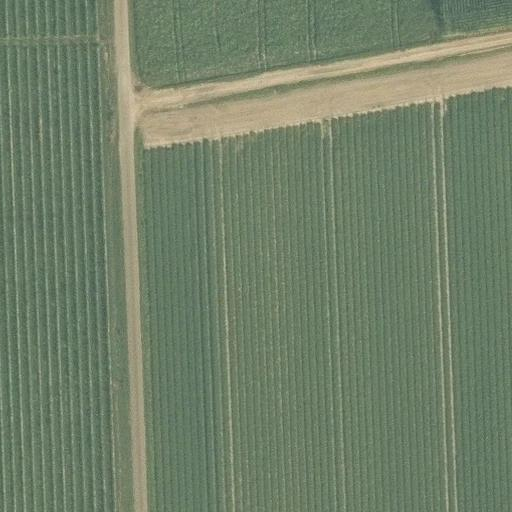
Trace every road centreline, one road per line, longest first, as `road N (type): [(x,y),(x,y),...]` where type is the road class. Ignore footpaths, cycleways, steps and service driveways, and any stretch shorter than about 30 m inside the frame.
road 1 (unclassified): [(141,511),(121,0)]
road 2 (track): [(127,112),(511,43)]
